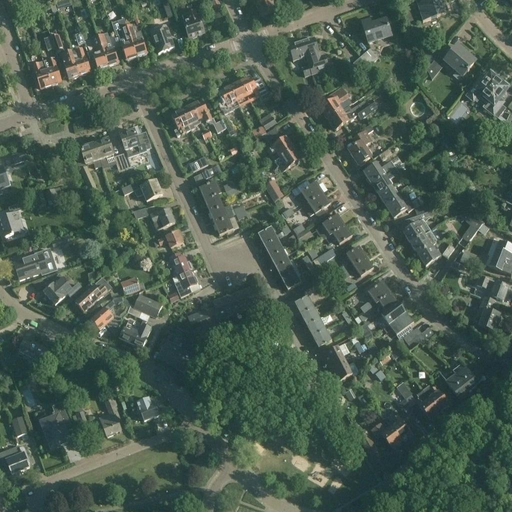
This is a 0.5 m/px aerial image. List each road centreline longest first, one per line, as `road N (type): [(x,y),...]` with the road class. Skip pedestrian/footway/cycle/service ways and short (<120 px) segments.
road 1 (residential): [(508,358),(486,356),(425,308),(250,41)]
road 2 (residential): [(326,388),(262,268),(211,257),(134,82)]
road 3 (residential): [(196,420),(139,371),(25,317),(0,290)]
road 4 (residential): [(35,511),(43,486),(62,475),(196,420)]
road 5 (residential): [(381,484),(511,386)]
road 6 (residential): [(134,82),(250,41)]
road 7 (residential): [(250,41),(365,0)]
